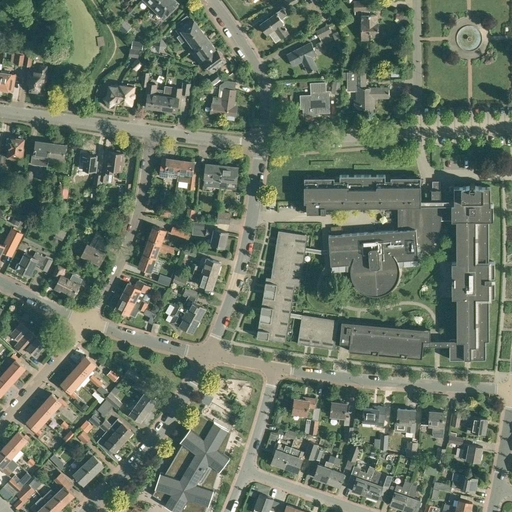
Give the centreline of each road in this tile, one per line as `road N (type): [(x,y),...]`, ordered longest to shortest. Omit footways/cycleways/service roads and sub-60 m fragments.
road 1 (residential): [(511,388),(274,367)]
road 2 (residential): [(151,132),(136,237),(87,322)]
road 3 (residential): [(85,511),(173,414),(205,354)]
road 4 (residential): [(261,142),(261,79),(211,0)]
road 5 (residential): [(417,133),(261,142)]
road 6 (residential): [(151,132),(0,110)]
road 7 (residential): [(205,354),(250,215)]
road 8 (unclassified): [(387,215),(250,215)]
road 9 (residential): [(417,133),(415,0)]
road 10 (residential): [(0,422),(87,322)]
road 11 (residential): [(511,174),(427,175),(417,133)]
road 12 (residential): [(205,354),(87,322)]
